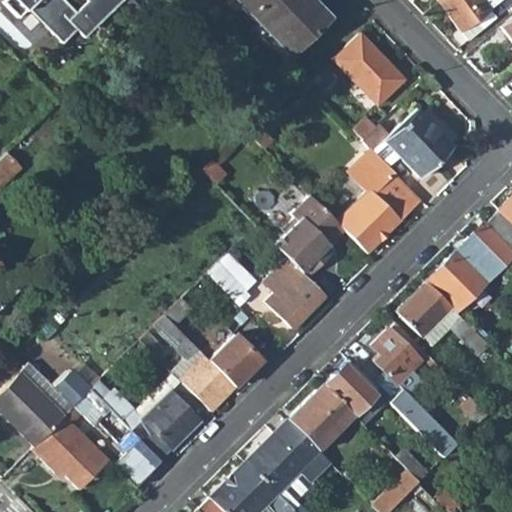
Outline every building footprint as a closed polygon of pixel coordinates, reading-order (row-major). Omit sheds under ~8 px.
[(82,37),(121,0),(85,0),(88,2),(76,13),(62,0),(1,0),(0,1),(16,18),(25,8),(60,44),(74,30),(82,37)] [(232,0),(285,55),(325,16),(308,0),(232,0)] [(458,30),(487,9),(480,0),(439,0),(438,2),(458,30)] [(498,1),(496,0),(480,0),(487,9),(498,1)] [(487,9),(458,30),(466,41),(494,18),(487,9)] [(511,16),(499,27),(511,43),(511,16)] [(376,104),(401,79),(358,34),(333,59),(376,104)] [(420,180),(452,148),(416,111),(389,136),(378,125),(374,129),(361,141),(368,149),(372,153),(384,142),(420,180)] [(374,129),(365,119),(352,132),(361,141),(374,129)] [(261,148),(268,141),(248,121),(241,128),(261,148)] [(364,192),(334,221),(342,230),(365,253),(419,200),(372,153),(368,149),(345,172),(364,192)] [(0,156),(0,182),(16,167),(3,154),(0,156)] [(221,173),(209,159),(198,170),(211,183),(221,173)] [(319,263),(319,252),(326,246),(342,230),(334,221),(306,194),(287,214),(289,217),(277,229),(280,233),(270,242),(284,256),(295,268),(304,277),(319,263)] [(511,194),(484,223),(511,251),(511,194)] [(106,261),(111,256),(147,220),(138,210),(97,252),(106,261)] [(249,230),(253,234),(258,230),(254,226),(249,230)] [(494,269),(466,239),(423,281),(452,311),(460,303),(494,269)] [(326,246),(319,252),(319,263),(331,251),(326,246)] [(284,256),(260,280),(271,292),(293,270),(295,268),(284,256)] [(233,303),(244,292),(216,263),(205,274),(233,303)] [(321,297),(293,270),(271,292),(262,301),(289,328),(321,297)] [(459,317),(452,311),(423,281),(393,311),(421,340),(423,338),(429,345),(459,317)] [(177,301),(166,312),(162,316),(171,325),(187,311),(177,301)] [(462,320),(469,313),(460,303),(452,311),(459,317),(462,320)] [(180,356),(165,370),(206,411),(231,386),(205,360),(171,325),(162,316),(156,322),(159,326),(155,330),(180,356)] [(383,372),(371,384),(375,388),(385,398),(429,443),(435,437),(423,425),(430,418),(406,394),(394,383),(408,369),(424,353),(393,321),(385,329),(385,328),(369,344),(379,353),(371,360),(383,372)] [(458,332),(477,351),(485,343),(466,325),(458,332)] [(159,346),(146,331),(137,341),(150,355),(159,346)] [(231,334),(205,360),(231,386),(257,361),(231,334)] [(345,358),(321,383),(350,412),(375,388),(371,384),(345,358)] [(51,387),(26,360),(0,385),(0,420),(28,448),(61,415),(87,390),(69,370),(51,387)] [(394,383),(406,394),(419,380),(408,369),(394,383)] [(164,373),(126,410),(124,408),(114,417),(133,436),(137,440),(157,460),(206,411),(165,370),(164,373)] [(98,401),(107,392),(96,381),(87,390),(98,401)] [(289,413),(320,445),(350,412),(321,383),(289,413)] [(350,412),(361,423),(385,398),(375,388),(350,412)] [(87,390),(61,415),(69,423),(80,413),(117,451),(133,436),(114,417),(98,401),(87,390)] [(484,413),(467,396),(458,405),(475,421),(484,413)] [(61,415),(28,448),(51,470),(54,466),(59,471),(76,486),(103,458),(69,423),(61,415)] [(429,443),(441,455),(454,443),(430,418),(423,425),(435,437),(429,443)] [(290,496),(280,485),(294,471),(305,482),(326,461),(284,419),(242,461),(283,502),(290,496)] [(131,486),(157,460),(137,440),(110,465),(131,486)] [(423,474),(426,471),(395,440),(386,448),(409,472),(417,479),(423,474)] [(384,446),(380,442),(374,446),(379,451),(384,446)] [(242,461),(194,508),(197,511),(292,511),(283,502),(242,461)] [(54,466),(51,470),(56,475),(59,471),(54,466)] [(409,472),(373,508),(377,511),(384,511),(413,484),(417,479),(409,472)] [(440,511),(460,511),(423,474),(417,479),(413,484),(440,511)]
